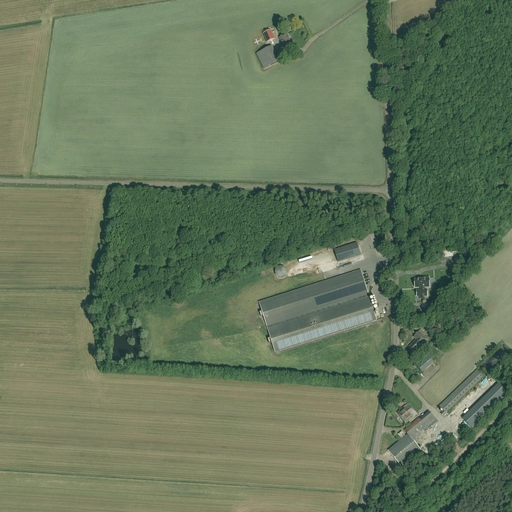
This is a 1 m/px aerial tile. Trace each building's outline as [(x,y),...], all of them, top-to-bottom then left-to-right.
[(267,43),(275,39),(271,30),(263,34),(267,43)] [(284,49),(292,46),(287,35),(280,38),(284,49)] [(338,262),(361,255),(357,243),(334,250),(338,262)] [(316,268),(318,275),(338,270),(336,264),(316,268)] [(275,353),(377,320),(362,270),(324,282),(259,303),(271,338),(267,339),(269,344),(272,344),(275,353)] [(414,279),(414,283),(414,286),(415,286),(415,287),(420,287),(420,290),(416,290),(417,296),(420,296),(420,299),(424,299),(424,296),(427,296),(427,290),(424,290),(424,287),(429,287),(429,277),(422,278),(422,279),(414,279)] [(415,352),(427,340),(419,332),(414,337),(417,340),(409,347),(415,352)] [(422,371),(435,363),(430,355),(417,362),(422,371)] [(443,416),(445,413),(483,377),(477,370),(439,407),(443,411),(440,413),(443,416)] [(499,384),(488,395),(498,405),(509,394),(499,384)] [(410,418),(416,413),(408,404),(403,408),(410,418)] [(403,408),(397,413),(405,422),(410,418),(403,408)] [(437,422),(430,412),(420,420),(419,418),(404,430),(407,434),(388,450),(401,466),(421,450),(414,441),(437,422)]
